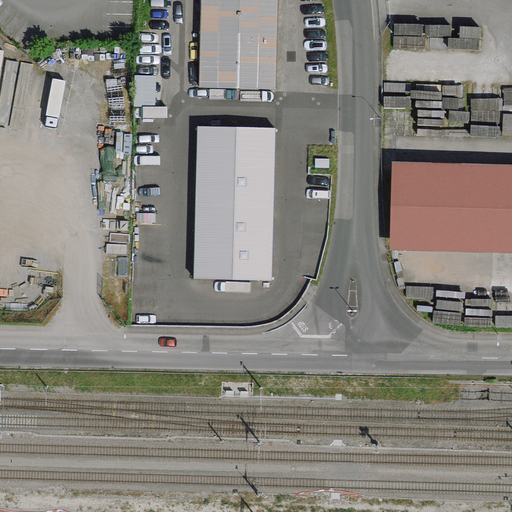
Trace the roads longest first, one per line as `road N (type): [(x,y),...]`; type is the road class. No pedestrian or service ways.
road 1 (unclassified): [(352,0),(353,355)]
road 2 (unclassified): [(0,348),(353,355)]
road 3 (unclassified): [(353,355),(511,357)]
